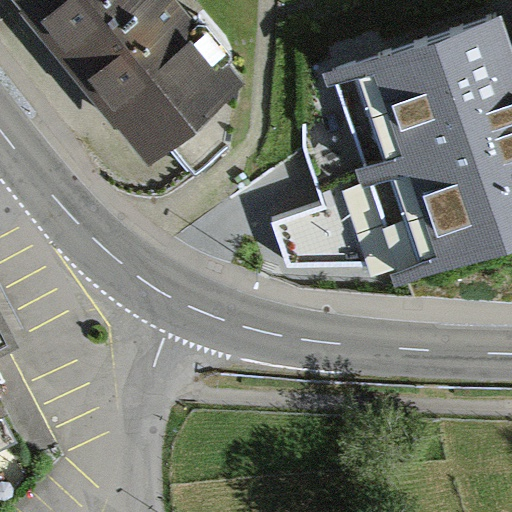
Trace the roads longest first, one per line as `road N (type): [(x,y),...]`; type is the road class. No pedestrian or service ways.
road 1 (tertiary): [(511,351),(275,335),(181,301)]
road 2 (tertiary): [(181,301),(80,231),(0,131)]
road 3 (unclassified): [(142,511),(146,379),(181,301)]
